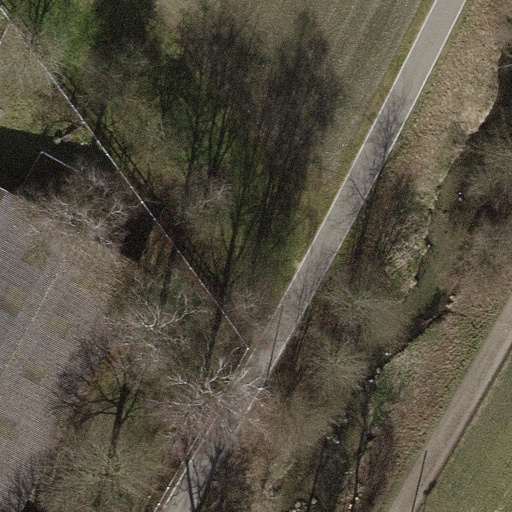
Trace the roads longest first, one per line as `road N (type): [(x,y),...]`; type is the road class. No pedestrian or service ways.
road 1 (track): [(456,0),(176,511)]
road 2 (track): [(399,511),(511,310)]
